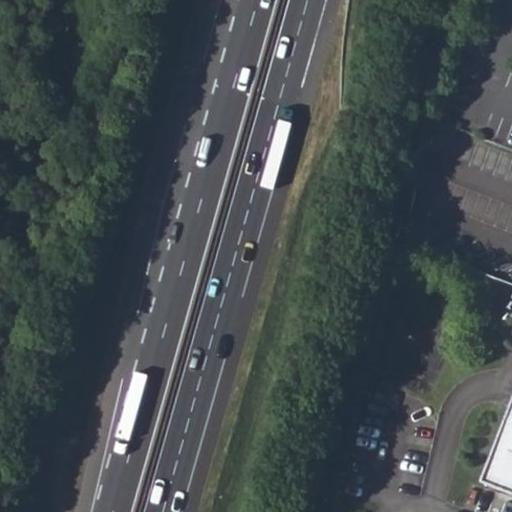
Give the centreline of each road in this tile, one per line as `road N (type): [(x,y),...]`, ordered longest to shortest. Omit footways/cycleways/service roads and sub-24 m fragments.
road 1 (trunk): [(163,511),(307,0)]
road 2 (trunk): [(257,0),(113,511)]
